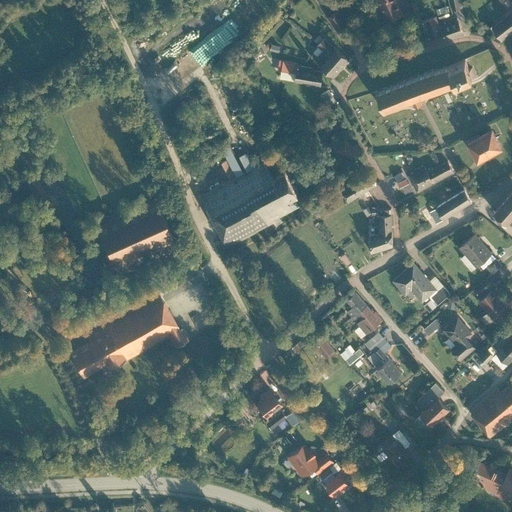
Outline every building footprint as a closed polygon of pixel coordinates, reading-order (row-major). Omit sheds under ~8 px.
[(217,0),(149,44),(154,53),(231,4),(228,0),(217,0)] [(373,0),(383,21),(401,12),(396,2),(401,0),(373,0)] [(420,14),(415,0),(408,3),(414,16),(420,14)] [(348,26),(338,11),(326,19),(337,33),(348,26)] [(511,12),(493,26),(503,40),(511,32),(511,12)] [(464,33),(457,15),(440,22),(446,40),(464,33)] [(432,29),(422,32),(427,46),(446,40),(440,22),(438,16),(428,20),(432,29)] [(343,66),(350,58),(325,37),(318,45),(323,49),(343,66)] [(311,56),(334,76),(343,66),(323,49),(317,55),(314,52),(311,56)] [(451,62),(378,90),(387,111),(414,100),(416,105),(423,102),(421,97),(458,82),(460,85),(476,78),(469,61),(453,67),(451,62)] [(321,84),(324,70),(314,68),(314,66),(299,63),(297,73),(296,80),(321,84)] [(217,134),(225,130),(221,123),(214,127),(217,134)] [(502,145),(492,128),(469,140),(478,158),(502,145)] [(352,163),(360,151),(344,141),(336,152),(352,163)] [(455,170),(449,159),(428,170),(424,162),(408,171),(417,190),(455,170)] [(265,160),(199,195),(225,245),(303,203),(300,197),(288,175),(286,170),(274,177),(265,160)] [(372,166),(339,187),(347,201),(381,180),(372,166)] [(472,200),(465,188),(437,205),(443,217),(472,200)] [(511,188),(494,207),(511,222),(511,188)] [(152,198),(92,223),(114,274),(174,249),(152,198)] [(394,247),(391,207),(376,208),(377,231),(366,231),(367,249),(394,247)] [(492,250),(475,231),(460,244),(477,263),(492,250)] [(351,261),(344,252),(340,256),(348,264),(351,261)] [(437,287),(414,259),(393,277),(406,291),(412,286),(422,299),(437,287)] [(511,306),(494,286),(479,300),(496,319),(511,306)] [(382,321),(356,289),(344,298),(352,308),(346,313),(364,335),(382,321)] [(158,290),(86,329),(90,338),(70,349),(82,372),(103,361),(107,368),(168,335),(175,345),(186,336),(158,290)] [(439,315),(426,326),(431,332),(445,321),(439,315)] [(472,332),(458,315),(443,327),(456,342),(451,346),(461,357),(476,345),(468,336),(472,332)] [(335,349),(322,334),(310,344),(316,351),(318,348),(326,357),(335,349)] [(508,361),(511,357),(511,335),(497,350),(508,361)] [(386,382),(399,370),(386,357),(391,352),(381,342),(371,351),(383,363),(375,371),(386,382)] [(347,358),(358,349),(352,343),(342,352),(347,358)] [(433,423),(450,407),(438,395),(444,389),(436,380),(418,397),(427,406),(416,417),(423,424),(428,418),(433,423)] [(511,380),(500,389),(498,386),(469,408),(491,436),(511,419),(511,380)] [(262,418),(280,405),(269,391),(252,404),(262,418)] [(301,417),(294,408),(285,416),(291,424),(301,417)] [(283,418),(278,412),(264,423),(268,429),(283,418)] [(411,454),(398,437),(383,449),(396,465),(411,454)] [(318,460),(302,441),(283,456),(300,476),(310,467),(318,460)] [(316,474),(332,459),(326,453),(318,460),(310,467),(316,474)] [(507,470),(480,458),(471,479),(498,490),(507,470)] [(507,470),(498,490),(511,496),(511,465),(509,464),(507,470)] [(350,482),(340,470),(323,485),(332,496),(350,482)]
